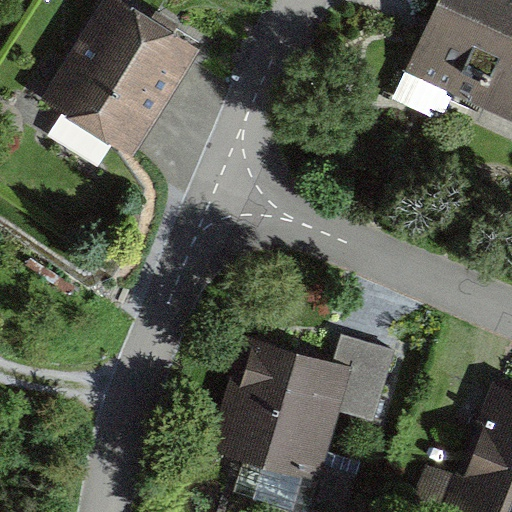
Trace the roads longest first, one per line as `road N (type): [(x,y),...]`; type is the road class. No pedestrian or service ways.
road 1 (residential): [(106,511),(134,390),(207,197)]
road 2 (residential): [(511,318),(207,197)]
road 3 (residential): [(207,197),(294,0)]
